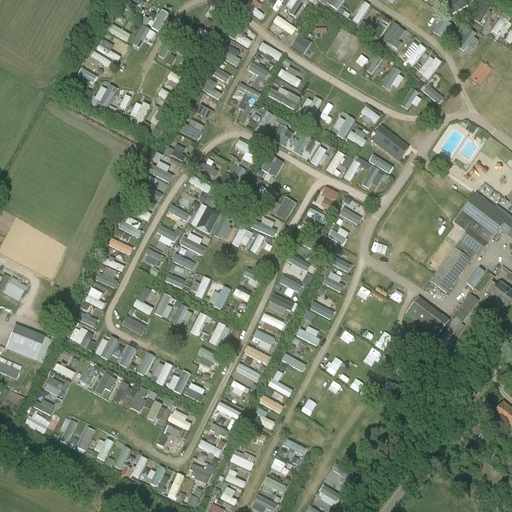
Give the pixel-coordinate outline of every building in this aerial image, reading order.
[(260,21),(264,16),(257,11),(261,6),(254,0),(251,0),(245,9),(260,21)] [(290,0),(281,11),(294,21),(307,3),(302,0),(290,0)] [(461,3),(459,0),(455,0),(451,3),(453,7),(449,10),(452,16),(468,7),(465,1),(461,3)] [(140,16),(143,9),(126,3),(123,10),(130,13),(130,12),(140,16)] [(364,3),(352,22),(359,26),(370,7),(364,3)] [(159,10),(149,29),(158,33),(167,14),(159,10)] [(477,10),(474,22),(482,24),(485,12),(477,10)] [(442,39),(453,21),(443,15),(432,33),(442,39)] [(374,28),(369,34),(378,41),(391,23),(385,19),(377,30),(374,28)] [(491,32),(497,36),(504,25),(498,22),(491,32)] [(189,37),(192,31),(179,23),(175,29),(189,37)] [(273,23),(270,30),(281,34),(284,28),(273,23)] [(110,24),(106,31),(127,43),(131,36),(110,24)] [(389,45),(398,51),(402,45),(393,39),(400,29),(394,25),(382,42),(388,46),(389,45)] [(241,28),(238,36),(254,42),(257,33),(241,28)] [(479,42),(474,38),(476,34),(470,29),(456,47),(464,53),(468,47),(473,50),(479,42)] [(197,30),(196,36),(209,41),(211,35),(197,30)] [(330,52),(336,55),(338,49),(342,51),(349,35),(340,31),(330,52)] [(249,49),(252,42),(237,36),(234,42),(249,49)] [(312,44),(299,36),(291,48),(304,56),(312,44)] [(102,41),(96,51),(118,64),(121,59),(103,48),(106,43),(102,41)] [(413,43),(404,55),(409,59),(406,62),(413,68),(426,50),(420,45),(418,47),(413,43)] [(258,53),(277,59),(280,51),(260,45),(258,53)] [(222,60),(237,68),(241,61),(235,58),(238,52),(229,47),(222,60)] [(352,62),(361,66),(366,55),(357,52),(352,62)] [(94,53),(91,59),(108,68),(111,62),(94,53)] [(375,55),(366,73),(374,76),(382,58),(375,55)] [(429,81),(441,65),(431,57),(418,73),(429,81)] [(281,64),(288,68),(292,63),(285,58),(281,64)] [(261,77),(264,71),(251,65),(248,71),(261,77)] [(296,78),(298,73),(289,68),(286,72),(296,78)] [(216,69),(212,77),(226,85),(230,77),(216,69)] [(95,86),(99,79),(83,70),(79,76),(95,86)] [(278,77),(298,89),(302,82),(281,70),(278,77)] [(389,93),(394,81),(400,84),(404,76),(392,71),(383,91),(389,93)] [(222,94),(213,90),(216,83),(205,78),(199,91),(219,100),(222,94)] [(395,83),(389,93),(394,96),(400,86),(395,83)] [(256,101),(260,95),(240,84),(237,90),(256,101)] [(428,86),(423,92),(439,106),(444,99),(428,86)] [(101,103),(108,107),(117,91),(110,88),(101,103)] [(97,103),(101,105),(106,92),(101,90),(97,103)] [(161,90),(157,96),(168,102),(172,96),(161,90)] [(416,108),(423,99),(411,90),(400,106),(407,111),(411,105),(416,108)] [(192,101),(200,105),(205,96),(197,92),(192,101)] [(272,92),(268,97),(294,112),(301,100),(289,94),(286,99),(272,92)] [(126,111),(132,99),(126,96),(120,107),(126,111)] [(249,103),(251,104),(253,101),(244,96),(237,109),(243,112),(238,122),(244,125),(253,110),(247,106),(249,103)] [(315,98),(313,102),(308,99),(301,111),(314,118),(323,102),(315,98)] [(142,127),(151,107),(143,103),(134,124),(142,127)] [(210,120),(213,112),(191,103),(187,111),(210,120)] [(324,117),(320,125),(331,130),(339,114),(323,106),(319,115),(324,117)] [(365,116),(362,121),(368,126),(371,121),(376,124),(380,118),(364,108),(361,113),(365,116)] [(264,112),(256,134),(264,137),(272,115),(264,112)] [(339,132),(337,136),(343,140),(356,122),(348,117),(345,122),(340,119),(334,128),(339,132)] [(188,127),(182,124),(178,132),(197,141),(204,127),(191,121),(188,127)] [(469,125),(465,131),(473,136),(477,130),(469,125)] [(290,141),(294,135),(287,131),(281,127),(272,142),(279,145),(284,137),(290,141)] [(399,162),(409,149),(381,128),(371,142),(380,150),(381,149),(399,162)] [(363,146),(367,136),(351,130),(347,141),(363,146)] [(299,157),(308,142),(302,139),(294,154),(299,157)] [(238,141),(234,149),(246,155),(250,146),(238,141)] [(308,142),(304,149),(310,152),(314,145),(308,142)] [(186,159),(181,156),(185,150),(177,146),(174,152),(171,157),(183,164),(186,159)] [(320,147),(310,163),(317,167),(326,152),(320,147)] [(336,153),(326,172),(332,175),(342,156),(336,153)] [(271,158),(264,172),(275,178),(282,165),(271,158)] [(356,158),(354,162),(369,169),(371,165),(356,158)] [(350,183),(360,165),(354,161),(343,179),(350,183)] [(216,178),(218,171),(201,165),(198,171),(216,178)] [(382,176),(378,174),(379,170),(372,166),(361,187),(373,193),(382,176)] [(171,178),(169,177),(171,171),(162,167),(157,178),(169,183),(171,178)] [(237,167),(227,190),(235,193),(245,171),(237,167)] [(207,195),(212,189),(193,176),(188,182),(207,195)] [(160,202),(167,186),(147,177),(140,193),(160,202)] [(258,194),(268,199),(271,193),(260,188),(258,194)] [(339,196),(326,189),(323,194),(327,197),(325,201),(331,204),(333,200),(336,201),(339,196)] [(476,255),(479,258),(500,230),(507,236),(511,229),(511,222),(476,195),(455,224),(468,234),(430,283),(446,295),(476,255)] [(349,211),(354,201),(349,198),(343,208),(349,211)] [(285,223),(296,206),(290,202),(283,213),(279,210),(275,216),(285,223)] [(171,205),(167,213),(185,223),(190,215),(171,205)] [(191,226),(195,228),(206,207),(201,205),(191,226)] [(138,208),(134,215),(148,223),(152,216),(138,208)] [(310,208),(306,215),(324,226),(328,219),(310,208)] [(207,209),(196,229),(210,236),(220,216),(207,209)] [(358,226),(362,219),(341,209),(338,216),(358,226)] [(125,224),(120,222),(117,230),(138,239),(141,232),(137,230),(140,224),(127,219),(125,224)] [(271,229),(274,223),(263,219),(261,224),(253,221),(250,229),(273,239),(276,231),(271,229)] [(220,224),(214,236),(226,241),(232,229),(220,224)] [(155,234),(160,237),(158,242),(170,249),(177,236),(160,226),(155,234)] [(233,243),(246,248),(252,234),(240,229),(233,243)] [(328,238),(343,246),(349,234),(340,229),(338,234),(331,231),(328,238)] [(200,246),(203,240),(190,234),(187,239),(200,246)] [(257,235),(254,244),(261,247),(265,239),(257,235)] [(295,241),(321,255),(325,249),(298,235),(295,241)] [(170,251),(158,244),(154,249),(166,257),(170,251)] [(257,255),(260,247),(254,244),(250,252),(257,255)] [(154,265),(155,261),(160,263),(162,255),(149,252),(146,263),(154,265)] [(174,255),(171,263),(193,271),(195,263),(174,255)] [(288,263),(305,272),(308,266),(292,257),(288,263)] [(335,257),(331,265),(348,274),(352,266),(335,257)] [(102,265),(122,273),(124,267),(105,259),(102,265)] [(496,278),(511,290),(511,274),(504,268),(496,278)] [(331,273),(328,280),(325,278),(321,285),(341,294),(344,287),(338,284),(341,278),(331,273)] [(0,293),(18,303),(26,290),(0,274),(0,293)] [(98,274),(95,281),(115,290),(118,282),(98,274)] [(168,274),(164,282),(182,290),(185,283),(168,274)] [(307,287),(312,277),(307,274),(302,284),(307,287)] [(283,276),(279,285),(297,294),(302,286),(283,276)] [(201,278),(197,298),(205,300),(209,279),(201,278)] [(484,294),(491,298),(490,299),(506,311),(511,302),(511,293),(501,285),(498,288),(492,283),(484,294)] [(221,310),(232,290),(224,286),(218,296),(215,294),(209,304),(221,310)] [(102,311),(105,305),(99,302),(103,294),(91,288),(85,301),(102,311)] [(233,296),(249,303),(251,297),(236,290),(233,296)] [(162,295),(155,315),(162,318),(170,298),(162,295)] [(270,303),(291,312),(294,305),(274,295),(270,303)] [(454,317),(463,323),(478,303),(470,296),(454,317)] [(437,339),(449,318),(415,299),(403,320),(437,339)] [(149,316),(153,310),(136,301),(132,307),(149,316)] [(313,303),(309,311),(331,321),(334,313),(313,303)] [(180,305),(173,326),(180,328),(188,308),(180,305)] [(271,305),(269,310),(284,315),(286,310),(271,305)] [(311,323),(315,316),(307,312),(303,318),(311,323)] [(94,328),(97,321),(79,313),(76,321),(94,328)] [(188,323),(192,315),(188,313),(183,320),(188,323)] [(198,338),(207,323),(209,324),(211,319),(201,314),(190,334),(198,338)] [(283,331),(285,324),(264,316),(261,323),(283,331)] [(140,333),(142,327),(124,322),(122,328),(140,333)] [(222,349),(230,328),(218,324),(210,345),(222,349)] [(15,354),(24,330),(15,326),(5,350),(15,354)] [(77,327),(69,338),(79,345),(87,334),(77,327)] [(315,338),(318,333),(308,327),(305,332),(315,338)] [(316,348),(320,342),(299,330),(295,336),(316,348)] [(255,338),(272,346),(275,341),(258,332),(255,338)] [(110,343),(107,341),(102,351),(105,353),(103,357),(109,360),(118,342),(112,339),(110,343)] [(88,342),(85,350),(93,353),(96,345),(88,342)] [(125,369),(135,350),(128,346),(118,365),(125,369)] [(263,365),(267,358),(249,348),(245,355),(263,365)] [(60,358),(68,361),(71,355),(63,352),(60,358)] [(136,374),(143,378),(155,357),(147,353),(136,374)] [(287,353),(282,360),(300,375),(305,369),(287,353)] [(213,357),(210,355),(203,369),(205,370),(202,377),(207,380),(218,359),(213,356),(213,357)] [(0,374),(16,381),(22,367),(0,357),(0,374)] [(161,362),(152,382),(164,388),(173,367),(161,362)] [(257,383),(261,376),(239,364),(236,371),(257,383)] [(99,375),(102,367),(96,365),(93,373),(99,375)] [(51,372),(70,381),(73,374),(54,366),(51,372)] [(92,373),(94,369),(89,366),(80,382),(88,387),(95,374),(92,373)] [(172,379),(167,389),(180,396),(190,376),(182,372),(177,381),(172,379)] [(273,380),(278,383),(283,375),(277,372),(273,380)] [(109,383),(112,378),(105,375),(95,393),(101,397),(105,390),(110,393),(114,386),(109,383)] [(60,392),(53,389),(56,382),(49,379),(46,385),(47,385),(44,391),(57,398),(60,392)] [(268,387),(288,398),(292,391),(272,380),(268,387)] [(242,397),(247,389),(234,381),(229,389),(242,397)] [(130,390),(128,388),(129,386),(123,383),(113,402),(118,405),(125,393),(127,395),(130,390)] [(202,404),(205,397),(186,389),(182,397),(202,404)] [(2,399),(22,406),(25,398),(5,391),(2,399)] [(138,393),(130,409),(140,414),(146,403),(142,401),(143,399),(145,400),(146,397),(138,393)] [(280,415),(284,409),(264,397),(260,404),(280,415)] [(40,405),(36,403),(33,408),(50,417),(52,411),(54,407),(42,401),(40,405)] [(145,419),(152,423),(162,406),(155,402),(145,419)] [(219,403),(216,410),(234,420),(238,412),(219,403)] [(511,430),(511,428),(511,410),(503,404),(493,417),(511,430)] [(156,419),(162,421),(165,410),(160,408),(156,419)] [(185,422),(187,417),(174,410),(168,422),(187,432),(191,425),(185,422)] [(32,419),(28,417),(25,423),(45,435),(51,423),(35,414),(32,419)] [(258,415),(255,423),(272,431),(276,424),(258,415)] [(70,421),(60,443),(68,446),(78,425),(70,421)] [(177,439),(180,433),(167,426),(164,432),(177,439)] [(211,426),(209,431),(224,437),(226,431),(211,426)] [(77,449),(85,453),(94,432),(86,429),(77,449)] [(262,443),(265,437),(256,432),(252,438),(262,443)] [(162,448),(167,439),(161,436),(156,445),(162,448)] [(105,440),(104,444),(98,441),(94,451),(99,453),(96,459),(105,463),(113,443),(105,440)] [(218,459),(222,453),(202,440),(198,447),(218,459)] [(286,459),(289,452),(303,457),(306,448),(284,440),(278,457),(286,459)] [(223,451),(225,446),(219,442),(216,448),(223,451)] [(124,447),(113,467),(121,471),(131,451),(124,447)] [(251,472),(256,459),(235,451),(230,463),(251,472)] [(204,463),(207,457),(200,454),(197,460),(204,463)] [(132,475),(139,479),(148,460),(141,457),(132,475)] [(283,473),(286,464),(274,460),(271,470),(283,473)] [(502,490),(509,481),(485,463),(478,473),(502,490)] [(157,488),(165,469),(157,466),(151,479),(153,480),(150,485),(157,488)] [(192,477),(195,478),(194,480),(206,485),(212,473),(214,469),(208,466),(206,470),(205,471),(192,466),(190,471),(193,473),(192,477)] [(235,479),(237,473),(229,470),(225,481),(244,489),(246,483),(235,479)] [(184,495),(179,493),(185,477),(177,474),(168,497),(181,503),(184,495)] [(272,488),(285,494),(288,487),(267,478),(262,490),(270,494),(272,488)] [(333,502),(338,493),(323,486),(319,494),(333,502)] [(233,498),(236,492),(226,488),(221,500),(235,507),(238,501),(233,498)] [(254,503),(269,511),(274,511),(278,507),(258,496),(254,503)] [(196,508),(198,499),(189,497),(186,505),(196,508)]
